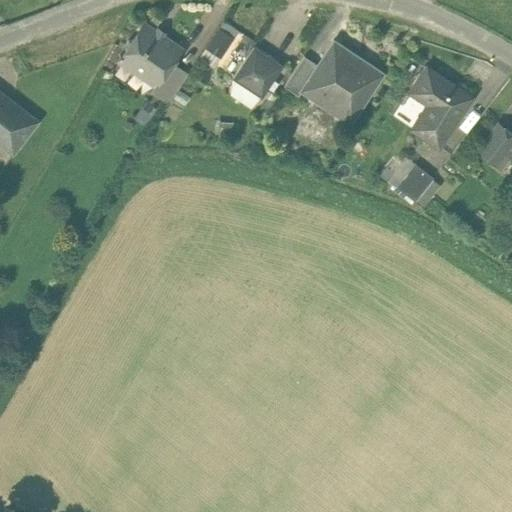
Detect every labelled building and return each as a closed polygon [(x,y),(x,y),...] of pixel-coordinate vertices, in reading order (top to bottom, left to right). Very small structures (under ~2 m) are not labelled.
[(237,29),(223,20),(205,47),(219,57),(237,29)] [(180,48),(143,23),(133,37),(128,39),(124,43),(126,49),(119,59),(155,83),(156,84),(168,66),(180,48)] [(245,56),(254,42),(244,35),(234,49),(245,56)] [(317,63),(306,79),(307,79),(303,86),(352,118),(383,72),(333,38),(317,63)] [(284,62),(254,42),(245,56),(232,75),(261,95),(284,62)] [(317,63),(303,54),(284,84),(298,93),(303,86),(307,79),(306,79),(317,63)] [(471,96),(426,65),(412,86),(434,101),(415,129),(438,145),(471,96)] [(184,77),(168,66),(156,84),(155,83),(150,90),(167,101),(184,77)] [(8,105),(0,98),(0,133),(16,146),(29,130),(27,129),(36,119),(12,100),(8,105)] [(511,131),(497,120),(475,148),(496,165),(507,152),(506,152),(511,143),(511,131)] [(433,176),(414,161),(396,185),(415,200),(433,176)]
